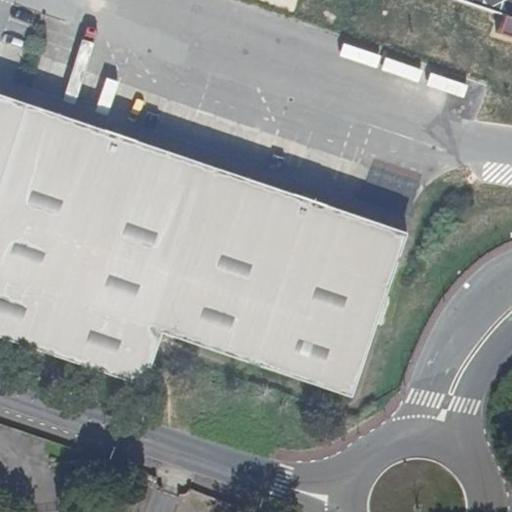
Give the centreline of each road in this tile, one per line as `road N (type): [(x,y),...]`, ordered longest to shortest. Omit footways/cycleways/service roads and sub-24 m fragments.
road 1 (unclassified): [(0,393),(244,479)]
road 2 (unclassified): [(511,279),(460,325),(408,431)]
road 3 (unclassified): [(453,439),(482,367),(511,336)]
